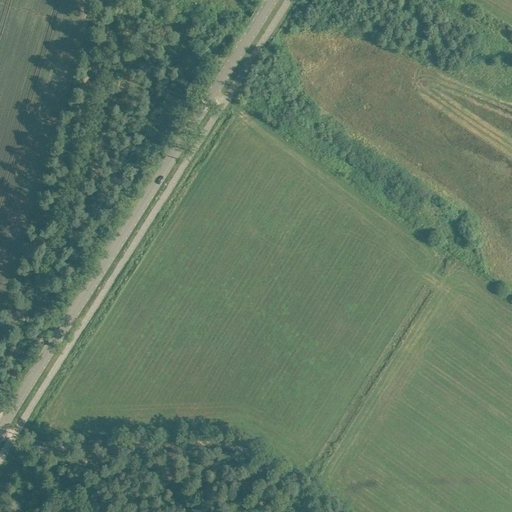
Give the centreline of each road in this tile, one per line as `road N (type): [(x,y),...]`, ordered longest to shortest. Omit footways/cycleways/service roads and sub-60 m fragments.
road 1 (tertiary): [(0,429),(271,0)]
road 2 (track): [(336,511),(251,453),(221,442),(45,450),(0,440)]
